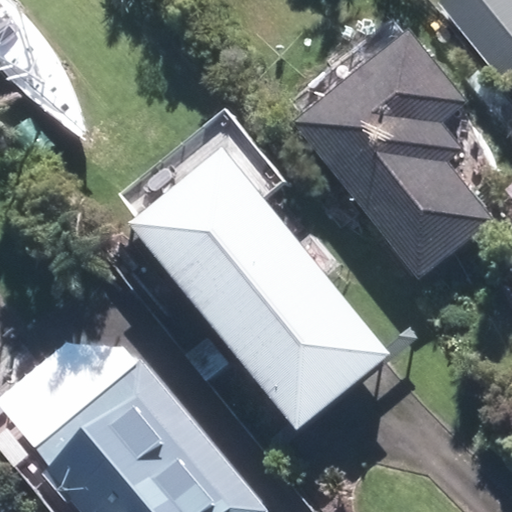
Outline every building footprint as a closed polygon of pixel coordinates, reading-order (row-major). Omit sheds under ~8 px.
[(511,0),(456,0),(452,4),(511,77),(511,0)] [(313,123),(442,280),(511,223),(511,215),(468,161),(480,151),(459,126),(488,102),(427,29),(313,123)] [(254,147),(161,223),(330,431),(422,357),(254,147)] [(203,351),(219,373),(243,356),(227,333),(203,351)] [(281,511),(283,510),(156,361),(43,456),(84,504),(88,499),(98,511),(281,511)]
